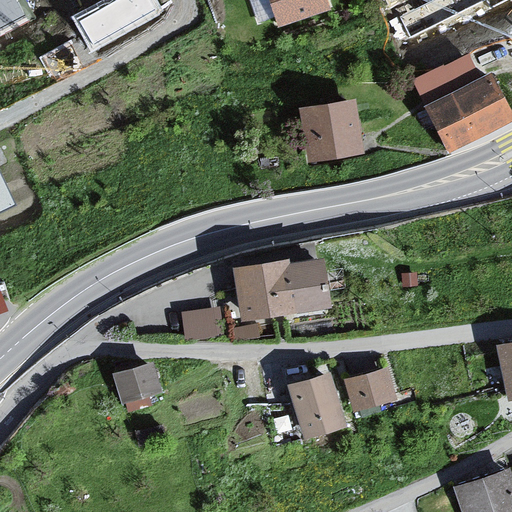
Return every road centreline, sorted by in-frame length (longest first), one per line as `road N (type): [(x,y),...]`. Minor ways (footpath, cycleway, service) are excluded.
road 1 (secondary): [(0,358),(82,291),(154,252),(242,224),(424,186),(511,153)]
road 2 (residential): [(0,430),(30,385),(83,349),(293,351),(511,328)]
road 3 (residential): [(511,439),(364,511)]
